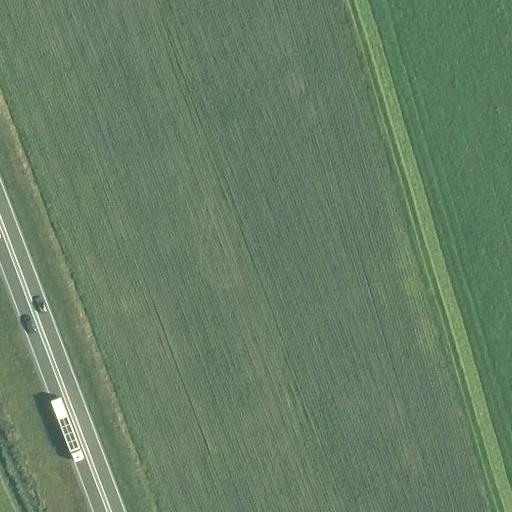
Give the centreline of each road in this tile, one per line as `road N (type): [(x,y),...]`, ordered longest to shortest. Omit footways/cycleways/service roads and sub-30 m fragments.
road 1 (trunk): [(106,511),(0,228)]
road 2 (unknown): [(0,333),(69,511)]
